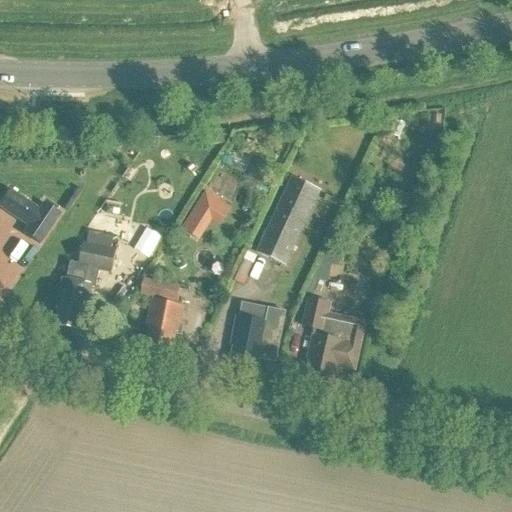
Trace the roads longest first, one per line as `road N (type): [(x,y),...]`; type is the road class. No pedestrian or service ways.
road 1 (primary): [(0,73),(211,74),(319,63),(511,26)]
road 2 (unclassified): [(37,367),(511,469)]
